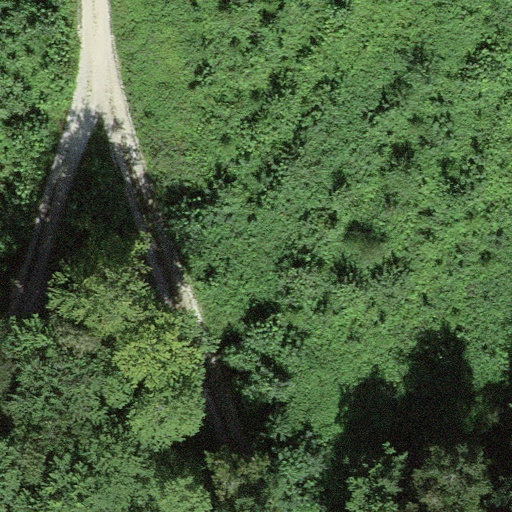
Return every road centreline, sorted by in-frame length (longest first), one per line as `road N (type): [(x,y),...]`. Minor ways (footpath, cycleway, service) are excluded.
road 1 (track): [(105,0),(102,32),(183,310),(263,511)]
road 2 (track): [(0,398),(102,32)]
